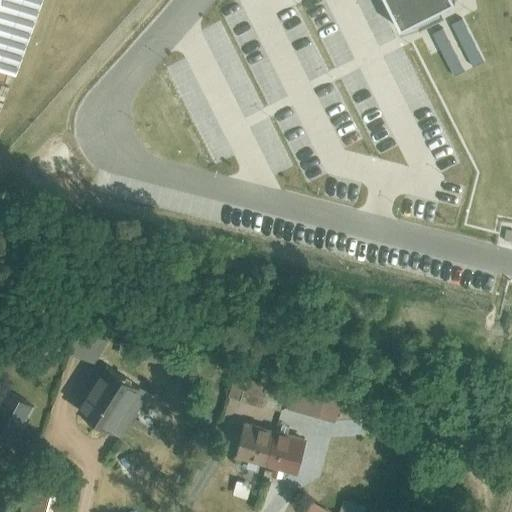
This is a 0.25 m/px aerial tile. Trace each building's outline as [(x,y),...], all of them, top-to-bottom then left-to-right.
[(48,0),(0,0),(0,74),(19,82),(48,0)] [(449,0),(382,0),(400,35),(454,8),(449,0)] [(107,365),(79,409),(112,430),(141,386),(107,365)] [(6,389),(0,399),(0,427),(18,437),(35,405),(6,389)] [(294,395),(288,414),(333,426),(339,402),(322,398),(321,402),(294,395)] [(267,463),(275,431),(245,423),(237,456),(267,463)] [(267,463),(297,471),(305,439),(275,431),(267,463)]
